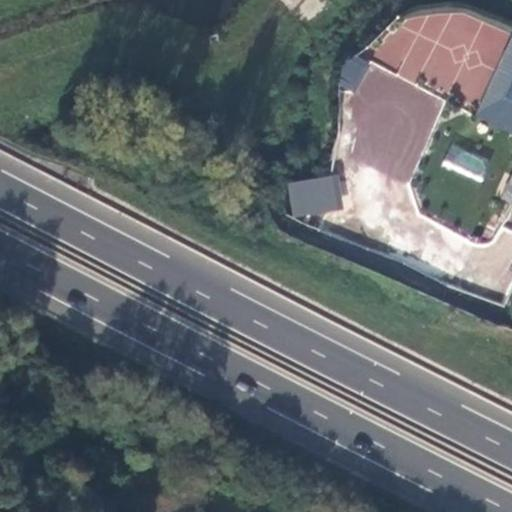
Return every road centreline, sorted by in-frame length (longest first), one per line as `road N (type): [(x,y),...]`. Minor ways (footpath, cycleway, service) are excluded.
road 1 (trunk): [(511,448),(0,185)]
road 2 (trunk): [(0,250),(509,511)]
